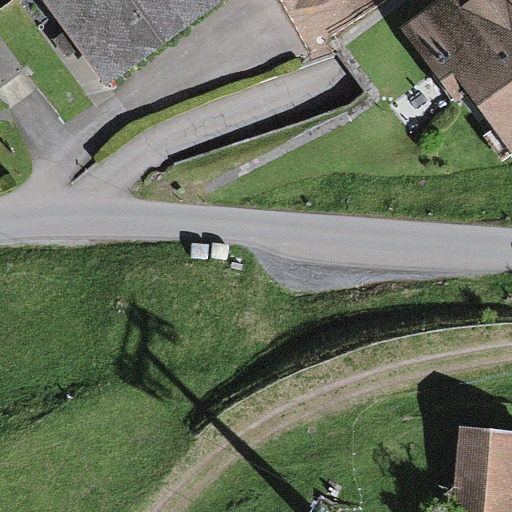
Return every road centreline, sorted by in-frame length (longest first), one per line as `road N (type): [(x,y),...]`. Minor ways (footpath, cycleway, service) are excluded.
road 1 (residential): [(0,218),(49,208),(511,246)]
road 2 (track): [(511,353),(409,372),(268,425),(167,511)]
